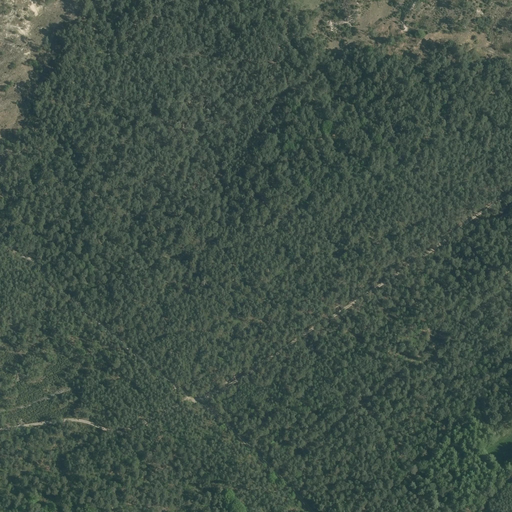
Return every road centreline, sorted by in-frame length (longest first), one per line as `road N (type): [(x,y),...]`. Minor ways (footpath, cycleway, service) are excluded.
road 1 (track): [(511,194),(200,402)]
road 2 (track): [(189,399),(34,262),(3,245)]
road 3 (track): [(189,399),(123,432),(77,420),(0,430)]
road 4 (track): [(311,511),(200,402)]
